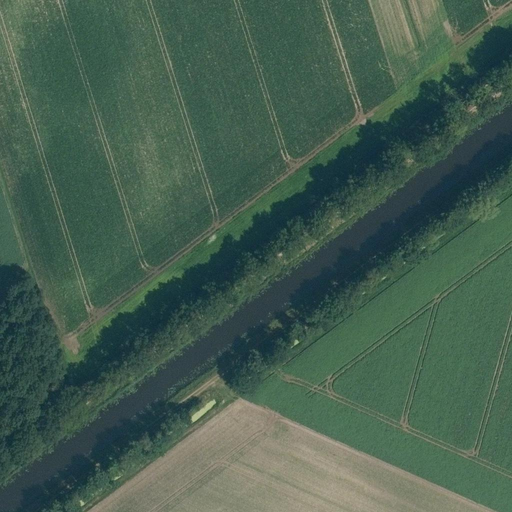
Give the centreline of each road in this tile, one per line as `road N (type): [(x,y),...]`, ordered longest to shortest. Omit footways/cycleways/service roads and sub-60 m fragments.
road 1 (track): [(511,78),(0,467)]
road 2 (track): [(40,511),(511,157)]
